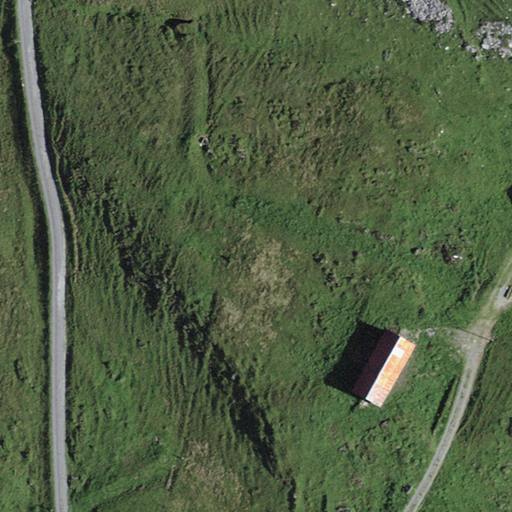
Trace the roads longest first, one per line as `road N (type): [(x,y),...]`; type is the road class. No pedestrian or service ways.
road 1 (track): [(62,511),(59,238),(24,0)]
road 2 (track): [(409,511),(511,265)]
